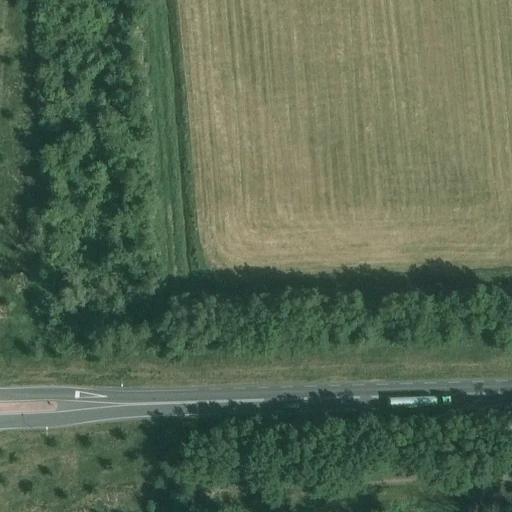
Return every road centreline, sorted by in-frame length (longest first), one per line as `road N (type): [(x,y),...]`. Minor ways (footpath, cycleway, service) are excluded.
road 1 (primary): [(511,397),(134,406)]
road 2 (primary): [(0,424),(134,406)]
road 3 (primary): [(134,406),(0,395)]
